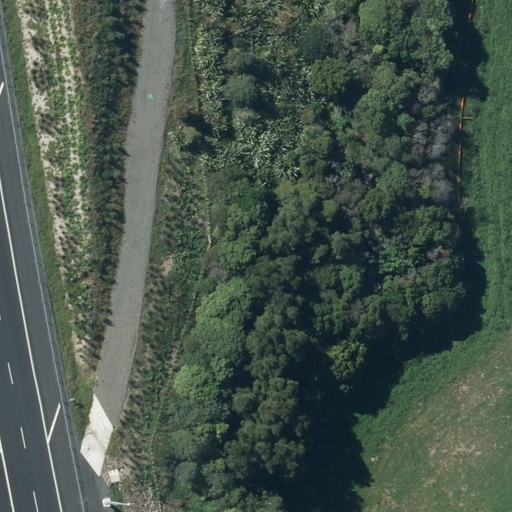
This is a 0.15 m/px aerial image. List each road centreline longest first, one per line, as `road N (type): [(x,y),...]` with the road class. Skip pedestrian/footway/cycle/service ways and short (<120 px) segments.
road 1 (track): [(81,482),(130,308),(162,0)]
road 2 (motorway): [(0,252),(51,511)]
